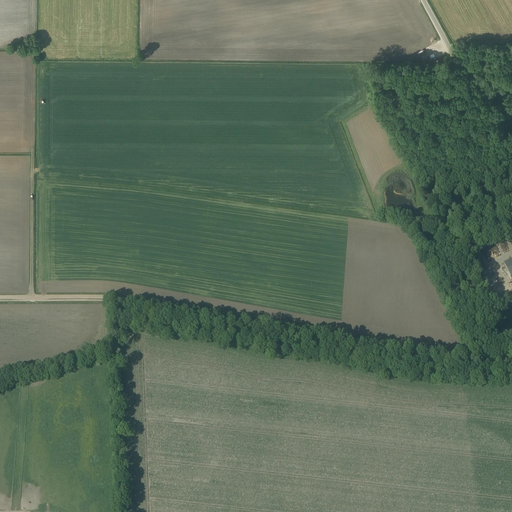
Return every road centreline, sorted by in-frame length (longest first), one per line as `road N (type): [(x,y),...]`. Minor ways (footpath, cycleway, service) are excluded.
road 1 (track): [(511,360),(120,299)]
road 2 (unclassified): [(511,164),(422,0)]
road 3 (track): [(120,299),(0,298)]
